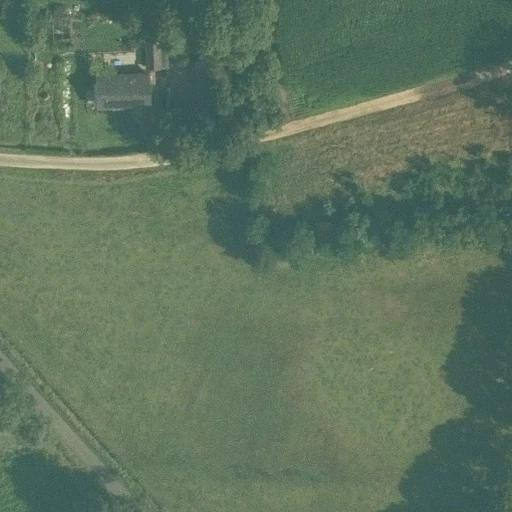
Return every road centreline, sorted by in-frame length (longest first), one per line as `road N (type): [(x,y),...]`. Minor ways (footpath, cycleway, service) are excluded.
road 1 (track): [(233,145),(511,64)]
road 2 (unclassified): [(0,160),(113,164),(233,145)]
road 3 (unclassified): [(139,511),(0,359)]
